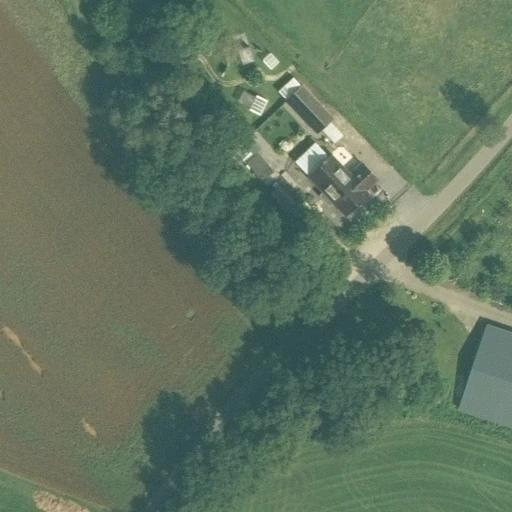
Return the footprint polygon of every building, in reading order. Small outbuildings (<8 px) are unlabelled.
[(316,134),(333,118),(301,84),(284,100),(316,134)] [(269,188),(279,179),(256,154),(245,164),(262,182),(263,181),(269,188)] [(350,173),(332,154),(307,178),(322,193),(318,196),(328,206),(331,203),(344,216),(369,193),(367,191),(378,180),(362,162),(350,173)] [(296,203),(278,185),(269,193),(287,212),(296,203)] [(369,228),(386,214),(378,204),(361,219),(369,228)] [(511,426),(511,333),(487,325),(459,409),(511,426)]
